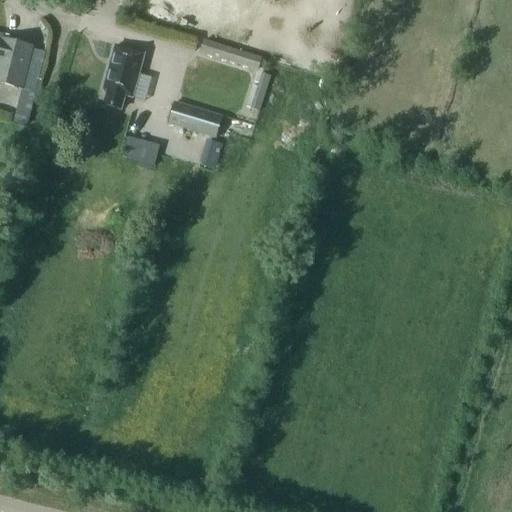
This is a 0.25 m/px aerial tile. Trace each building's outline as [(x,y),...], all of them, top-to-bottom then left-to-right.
[(2,40),(3,36),(0,34),(0,83),(22,89),(33,47),(2,40)] [(212,43),(209,53),(229,60),(232,49),(212,43)] [(104,105),(121,110),(125,96),(132,98),(144,54),(115,46),(103,90),(107,91),(104,105)] [(237,51),(234,61),(260,69),(263,59),(237,51)] [(259,111),(270,77),(262,75),(251,109),(259,111)] [(167,124),(216,139),(223,116),(174,102),(167,124)] [(207,162),(221,164),(225,142),(210,139),(207,162)]
